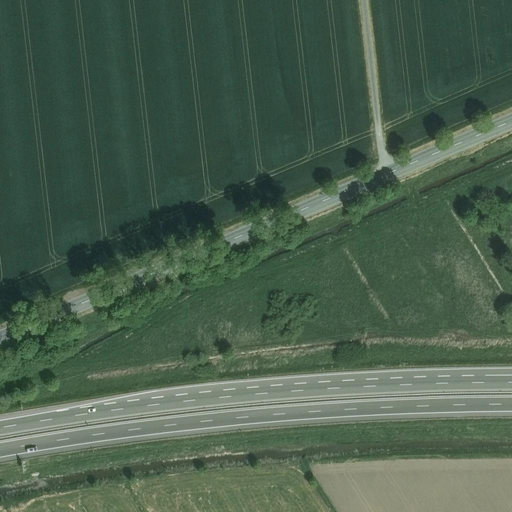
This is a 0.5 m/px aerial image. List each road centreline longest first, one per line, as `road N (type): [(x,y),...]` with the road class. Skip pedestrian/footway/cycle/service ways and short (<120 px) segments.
road 1 (tertiary): [(0,337),(511,119)]
road 2 (motorway): [(0,450),(280,414),(511,405)]
road 3 (motorway): [(511,383),(296,391),(0,428)]
